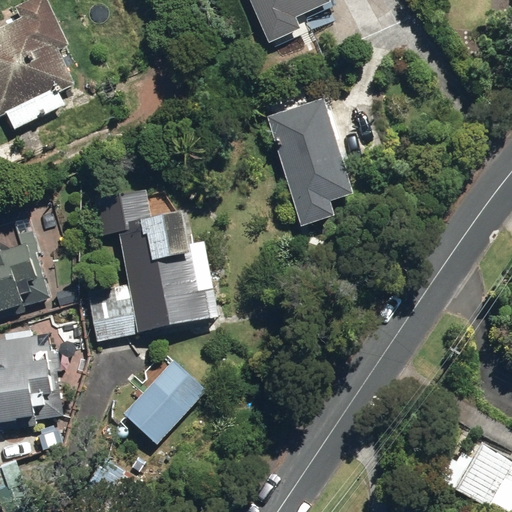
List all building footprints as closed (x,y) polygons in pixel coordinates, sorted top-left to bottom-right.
[(0,119),(11,115),(18,131),(67,109),(62,95),(78,87),(62,53),(72,49),(49,0),(41,0),(19,10),(24,21),(0,31),(0,119)] [(252,0),(272,46),(304,32),(300,22),(335,8),(331,0),(252,0)] [(270,120),(304,230),(340,218),(336,205),(359,198),(329,101),(270,120)] [(0,149),(0,174),(27,162),(17,142),(0,149)] [(194,248),(188,215),(153,221),(148,192),(97,202),(104,239),(122,235),(129,282),(94,288),(104,342),(223,321),(209,246),(194,248)] [(0,317),(47,301),(30,249),(7,256),(0,235),(0,317)] [(0,427),(67,419),(58,353),(55,354),(54,349),(42,350),(41,339),(35,340),(34,332),(10,335),(11,343),(0,344),(0,427)] [(127,419),(156,445),(208,390),(178,363),(127,419)] [(60,420),(40,432),(52,453),(72,441),(60,420)] [(496,508),(505,511),(511,511),(511,461),(488,448),(479,464),(467,457),(463,466),(452,461),(440,482),(494,511),(496,508)]
